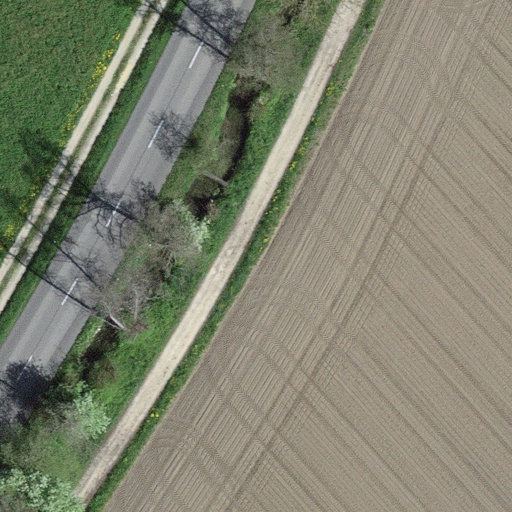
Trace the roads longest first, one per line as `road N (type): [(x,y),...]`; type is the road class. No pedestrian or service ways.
road 1 (track): [(69,511),(266,193),(355,0)]
road 2 (secondary): [(0,408),(113,213),(220,0)]
road 3 (track): [(155,0),(0,280)]
